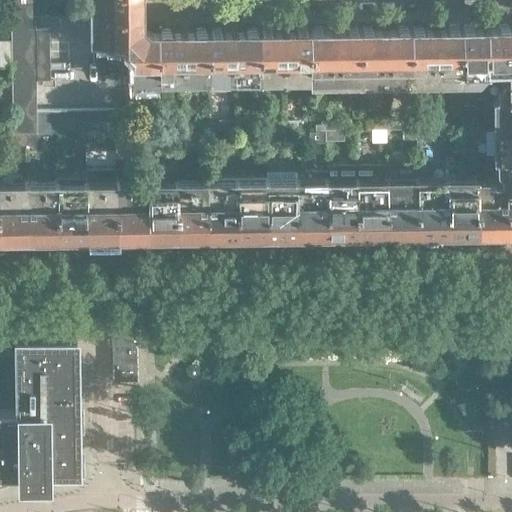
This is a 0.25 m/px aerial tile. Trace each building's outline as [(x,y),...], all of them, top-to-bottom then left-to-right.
[(49,78),(49,27),(35,27),(35,14),(34,0),(10,0),(10,4),(11,41),(11,52),(11,64),(12,112),(12,124),(12,132),(132,131),(132,121),(132,107),(36,108),(35,78),(49,78)] [(45,13),(44,0),(34,0),(35,14),(45,13)] [(139,24),(139,14),(139,10),(142,9),(141,1),(140,0),(92,0),(93,40),(121,40),(123,41),(130,34),(131,33),(131,28),(135,28),(139,24)] [(460,75),(460,27),(458,27),(456,24),(448,24),(447,27),(422,27),(421,25),(413,25),(411,27),(409,27),(410,76),(460,75)] [(485,67),(485,26),(473,27),(471,24),(463,24),(462,27),(460,27),(460,75),(482,75),(486,71),(486,67),(485,67)] [(511,65),(510,26),(508,26),(507,24),(498,24),(497,26),(485,26),(485,67),(486,67),(506,67),(506,66),(511,65)] [(410,76),(409,27),(407,27),(406,25),(398,25),(396,28),(384,28),(372,28),(370,25),(362,25),(361,28),(359,28),(359,76),(410,76)] [(309,73),(309,29),(307,29),(305,26),(297,26),(296,29),(283,29),(284,73),(309,73)] [(359,76),(359,28),(357,28),(356,26),(347,26),(346,28),(321,28),(320,26),(312,26),(310,29),(309,29),(309,73),(309,77),(359,76)] [(511,26),(510,26),(511,65),(506,66),(506,67),(507,76),(506,76),(503,78),(503,83),(500,85),(500,94),(496,94),(496,96),(511,96),(511,26)] [(208,74),(208,30),(206,30),(204,27),(196,27),(195,30),(183,30),(183,74),(208,74)] [(233,74),(233,30),(221,30),(219,27),(211,27),(210,30),(208,30),(208,74),(233,74)] [(259,73),(258,29),(256,29),(255,27),(246,27),(245,29),(233,30),(233,74),(259,73)] [(284,73),(283,29),(271,29),(270,27),(261,27),(260,29),(258,29),(259,73),(284,73)] [(183,74),(183,30),(170,30),(169,28),(161,28),(159,30),(157,30),(158,75),(183,74)] [(158,75),(157,30),(147,31),(142,35),(142,39),(137,39),(131,33),(130,34),(123,41),(131,50),(131,61),(132,77),(158,77),(158,75)] [(0,52),(11,52),(11,41),(0,40),(0,52)] [(131,61),(131,50),(123,41),(121,40),(93,40),(93,61),(131,61)] [(0,64),(11,64),(11,52),(0,52),(0,64)] [(511,126),(511,96),(496,96),(496,97),(497,126),(511,126)] [(0,124),(12,124),(12,112),(0,112),(0,124)] [(335,128),(335,119),(321,120),(321,124),(315,124),(315,129),(316,129),(325,129),(333,128),(335,128)] [(354,128),(354,123),(349,124),(349,119),(335,119),(335,128),(354,128)] [(385,128),(385,119),(371,119),(371,123),(366,123),(366,128),(376,128),(384,128),(385,128)] [(405,128),(405,123),(399,123),(399,119),(385,119),(385,128),(393,128),(405,128)] [(475,127),(475,119),(462,119),(463,127),(475,127)] [(234,130),(234,120),(222,120),(222,130),(234,130)] [(246,129),(246,120),(234,120),(234,130),(246,129)] [(285,129),(284,120),(272,120),(272,129),(273,129),(285,129)] [(297,129),(296,120),(284,120),(285,129),(297,129)] [(144,131),(144,121),(132,121),(132,131),(144,131)] [(184,130),(184,121),(172,121),(172,130),(184,130)] [(196,130),(196,121),(184,121),(184,130),(196,130)] [(12,132),(12,124),(0,124),(0,125),(0,137),(11,136),(11,132),(12,132)] [(511,126),(497,126),(497,157),(500,157),(500,156),(511,156),(511,126)] [(445,141),(444,127),(436,127),(436,141),(445,141)] [(453,141),(453,127),(444,127),(445,141),(453,141)] [(475,135),(475,127),(463,127),(463,135),(475,135)] [(333,142),(333,128),(325,129),(325,142),(333,142)] [(385,142),(384,128),(376,128),(376,142),(385,142)] [(393,128),(385,128),(384,128),(385,142),(393,142),(393,128)] [(265,143),(264,129),(256,129),(256,143),(265,143)] [(273,129),(272,129),(264,129),(265,143),(273,143),(273,129)] [(325,142),(325,129),(316,129),(316,143),(325,142)] [(205,144),(205,130),(196,130),(196,144),(205,144)] [(11,144),(11,136),(0,137),(0,143),(0,146),(5,151),(11,144)] [(511,186),(511,156),(500,156),(500,157),(501,180),(505,186),(511,186)] [(266,229),(265,181),(266,181),(265,177),(205,178),(205,182),(206,230),(266,229)] [(446,227),(445,179),(415,180),(416,227),(418,227),(419,230),(427,230),(429,227),(446,227)] [(476,227),(475,181),(476,181),(476,179),(445,179),(446,227),(463,227),(464,229),(472,229),(474,227),(476,227)] [(356,228),(355,180),(325,181),(326,229),(343,228),(344,231),(352,231),(354,228),(356,228)] [(386,228),(385,180),(355,180),(356,228),(358,228),(359,231),(367,231),(369,228),(386,228)] [(416,227),(415,180),(385,180),(386,228),(403,228),(404,230),(412,230),(414,227),(416,227)] [(506,226),(505,186),(501,180),(476,181),(475,181),(476,227),(478,227),(479,229),(487,229),(489,227),(506,226)] [(295,181),(266,181),(265,181),(266,229),(283,229),(284,232),(292,231),(294,229),(296,229),(295,181)] [(326,229),(325,181),(295,181),(296,229),(298,229),(299,231),(307,231),(309,229),(326,229)] [(205,182),(175,183),(176,230),(178,230),(179,233),(187,233),(189,230),(206,230),(205,182)] [(116,231),(115,183),(85,184),(86,232),(103,231),(104,234),(112,234),(114,231),(116,231)] [(146,231),(145,183),(115,183),(116,231),(118,231),(119,234),(127,234),(129,231),(146,231)] [(176,230),(175,183),(145,183),(146,231),(163,231),(164,233),(172,233),(174,230),(176,230)] [(26,232),(25,184),(0,184),(0,235),(7,235),(9,233),(26,232)] [(56,232),(55,184),(25,184),(26,232),(43,232),(44,235),(52,235),(54,232),(56,232)] [(86,232),(85,184),(55,184),(56,232),(58,232),(59,234),(67,234),(69,232),(86,232)] [(76,452),(75,360),(74,331),(61,332),(0,332),(0,465),(17,465),(17,453),(76,452)] [(112,332),(112,380),(136,379),(136,331),(112,332)] [(59,476),(59,464),(76,464),(76,452),(17,453),(17,465),(17,477),(59,476)]
